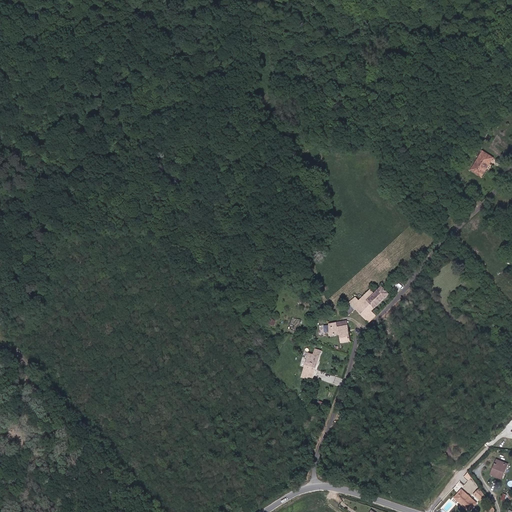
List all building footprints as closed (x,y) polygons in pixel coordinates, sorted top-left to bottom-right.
[(489,168),(493,162),(482,155),(469,173),(474,176),(475,174),(480,177),(488,167),(489,168)] [(348,305),(344,307),(345,314),(348,317),(355,311),(369,325),(376,317),(372,313),(391,295),(388,292),(386,294),(381,289),(373,297),(369,293),(358,303),(355,299),(351,302),(348,305)] [(341,345),(350,343),(349,323),(329,325),(330,338),(339,337),(341,345)] [(308,356),(301,379),(313,382),(315,373),(321,353),(314,351),(312,357),(308,356)] [(496,467),(497,467),(494,476),(504,479),(509,466),(497,462),(496,467)] [(468,484),(472,480),(468,475),(464,480),(468,484)] [(484,503),(488,500),(481,491),(476,495),(484,503)] [(474,511),(479,506),(463,494),(456,503),(468,511),(474,511)]
